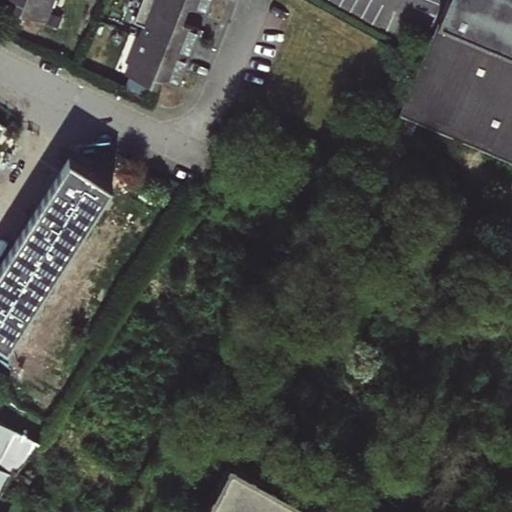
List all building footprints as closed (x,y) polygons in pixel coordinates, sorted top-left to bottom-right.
[(10,0),(8,6),(40,18),(46,0),(10,0)] [(142,26),(122,75),(153,86),(156,79),(177,87),(198,31),(178,22),(184,8),(205,15),(210,0),(139,0),(131,21),(142,26)] [(511,0),(444,0),(426,45),(397,114),(511,161),(511,0)] [(107,178),(71,155),(67,152),(0,256),(0,339),(3,342),(107,178)] [(0,420),(0,490),(9,472),(0,466),(0,450),(13,427),(0,420)] [(35,438),(13,427),(0,450),(0,466),(9,472),(11,467),(16,458),(20,460),(27,450),(35,438)] [(15,469),(20,460),(16,458),(11,467),(15,469)] [(329,511),(229,458),(199,511),(329,511)]
